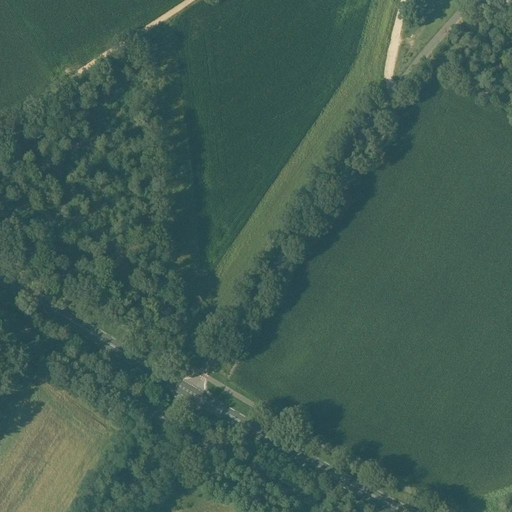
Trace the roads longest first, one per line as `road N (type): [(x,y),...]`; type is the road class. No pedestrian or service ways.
road 1 (unclassified): [(190,392),(394,92),(473,0)]
road 2 (primary): [(402,511),(190,392)]
road 3 (track): [(0,127),(191,0)]
road 4 (primary): [(190,392),(0,276)]
road 5 (unclassified): [(110,511),(190,392)]
